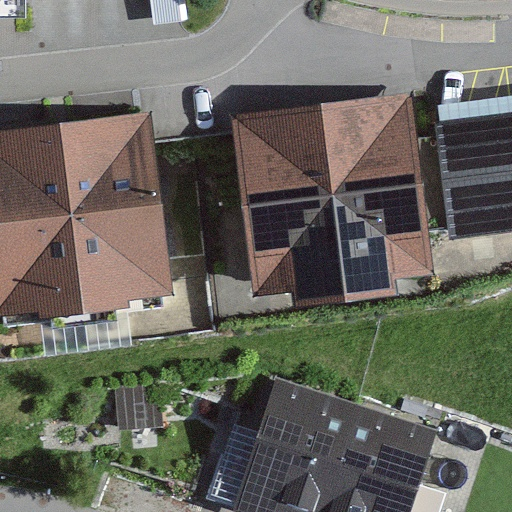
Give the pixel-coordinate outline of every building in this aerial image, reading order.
[(182,0),(150,0),(154,27),(186,22),(182,0)] [(411,93),(233,116),(256,297),(293,292),(295,309),(395,296),(397,279),(435,274),(428,229),(416,137),(411,93)] [(511,113),(435,123),(436,135),(416,137),(428,229),(450,226),(452,239),(511,231),(511,113)] [(147,114),(0,133),(0,315),(171,292),(147,114)] [(323,511),(359,404),(276,376),(257,431),(229,508),(239,511),(286,511),(288,511),(291,511),(323,511)] [(439,430),(359,404),(323,511),(411,511),(420,484),(439,430)] [(229,508),(257,431),(233,422),(205,499),(229,508)] [(440,511),(447,493),(420,484),(411,511),(440,511)]
